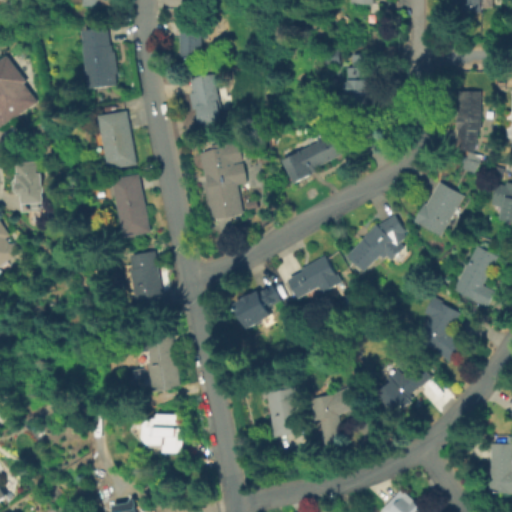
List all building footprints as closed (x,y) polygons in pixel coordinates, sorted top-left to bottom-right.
[(81,0),(115,0),(115,8),(81,6),(81,0)] [(483,0),(483,11),(464,11),(464,0),(483,0)] [(204,19),(203,55),(182,54),(183,18),(204,19)] [(110,24),(112,41),(114,41),(115,48),(117,47),(119,69),(117,70),(118,81),(93,84),(85,27),(110,24)] [(319,62),(319,47),(341,47),(341,62),(319,62)] [(371,51),(371,61),(369,61),(369,76),(372,76),(371,101),(345,100),(345,90),(349,90),(349,79),(351,79),(351,65),(356,65),(356,51),(371,51)] [(0,63),(5,60),(38,103),(4,129),(0,123),(0,63)] [(220,102),(224,121),(203,125),(199,106),(194,107),(190,91),(194,90),(191,76),(215,72),(218,87),(220,102)] [(482,91),(482,129),(479,129),(479,134),(474,153),(455,147),(459,133),(459,130),(458,130),(458,113),(460,113),(460,90),(482,91)] [(138,162),(111,165),(102,112),(128,109),(138,162)] [(341,132),(350,148),(318,165),(319,167),(314,170),(314,172),(296,181),(285,159),(321,141),(321,136),(325,132),(336,132),(337,134),(341,132)] [(239,143),(251,195),(240,197),(243,214),(215,220),(200,152),(239,143)] [(481,160),(473,174),(463,168),(468,159),(466,159),(468,152),(482,155),(481,160)] [(39,161),(39,173),(43,173),(44,185),(45,186),(46,190),(44,193),(45,202),(40,203),(40,210),(21,211),(20,194),(19,191),(19,186),(20,184),(18,162),(39,161)] [(507,167),(505,177),(492,174),(493,168),(496,169),(497,165),(507,167)] [(155,232),(129,238),(117,178),(143,173),(155,232)] [(465,195),(442,236),(416,221),(426,202),(428,203),(440,181),(465,195)] [(511,225),(495,222),(498,208),(489,207),(493,186),(503,188),(504,183),(511,184),(511,225)] [(398,216),(408,232),(406,234),(409,237),(403,243),(408,247),(395,261),(389,256),(387,258),(384,255),(371,269),(352,255),(380,224),(382,226),(398,216)] [(6,238),(9,244),(10,243),(18,255),(0,266),(0,219),(10,236),(6,238)] [(488,306),(455,290),(478,244),(498,254),(484,284),(496,290),(488,306)] [(157,250),(167,310),(142,315),(137,286),(132,287),(129,270),(136,269),(133,254),(157,250)] [(344,283),(326,294),(322,287),(301,297),(291,280),(305,272),(304,269),(328,256),(344,283)] [(275,284),(283,299),(271,306),(276,314),(252,328),(237,302),(244,298),(244,297),(253,291),(254,293),(262,289),(263,291),(275,284)] [(437,347),(422,339),(433,316),(427,313),(435,297),(461,311),(451,332),(465,346),(451,360),(437,347)] [(176,334),(186,384),(160,389),(155,366),(153,367),(148,340),(176,334)] [(434,376),(412,394),(419,403),(402,418),(378,388),(401,369),(404,373),(421,360),(434,376)] [(305,430),(278,435),(268,387),(295,382),(305,430)] [(343,414),(348,440),(332,443),(327,418),(321,419),(317,397),(340,392),(361,382),(370,400),(343,414)] [(183,414),(182,426),(186,426),(190,430),(190,435),(186,435),(185,451),(166,450),(166,443),(152,443),(146,437),(147,423),(154,416),(159,417),(159,413),(183,414)] [(511,494),(493,494),(493,443),(511,443),(511,494)] [(0,483),(8,495),(0,500),(0,483)] [(388,511),(386,510),(404,488),(433,511),(388,511)] [(138,511),(116,511),(115,504),(130,501),(133,497),(135,497),(136,497),(138,511)]
